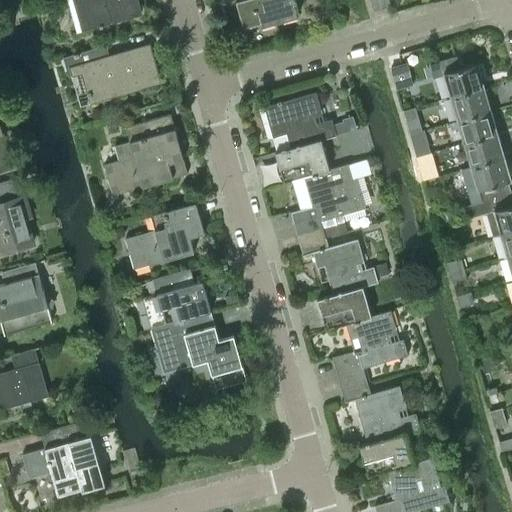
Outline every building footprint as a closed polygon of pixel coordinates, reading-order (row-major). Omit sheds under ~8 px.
[(67,0),(77,32),(99,26),(100,28),(103,27),(102,25),(140,14),(138,6),(139,6),(138,0),(137,0),(136,0),(67,0)] [(237,0),(236,0),(243,27),(260,23),(261,27),(296,16),(296,17),(298,17),(292,0),(237,0)] [(388,0),(370,0),(374,10),(390,6),(388,0)] [(156,77),(147,46),(110,57),(106,44),(63,57),(68,75),(83,71),(88,92),(89,96),(90,96),(91,102),(90,102),(90,103),(124,93),(122,87),(156,77)] [(443,74),(450,97),(484,87),(477,63),(459,69),(455,56),(430,64),(434,77),(443,74)] [(390,68),(397,89),(413,84),(406,63),(390,68)] [(457,120),(480,113),(491,110),(484,87),(450,97),(457,120)] [(287,133),(291,147),(291,148),(321,139),(321,140),(336,135),(332,119),(317,124),(313,110),(320,107),(315,92),(264,106),(272,137),(287,133)] [(498,133),(491,110),(480,113),(457,120),(463,143),(498,133)] [(113,195),(187,173),(170,114),(125,126),(129,141),(115,145),(119,160),(104,164),(113,195)] [(352,116),(342,119),(346,131),(356,128),(352,116)] [(407,123),(410,134),(424,129),(421,119),(407,123)] [(424,129),(410,134),(414,148),(428,144),(424,129)] [(0,131),(0,132),(0,130),(0,169),(9,166),(0,133),(0,131)] [(504,156),(498,133),(463,143),(470,166),(504,156)] [(282,150),(275,152),(284,183),(304,177),(304,176),(322,171),(330,168),(321,140),(321,139),(291,148),(291,147),(286,149),(285,147),(281,148),(282,150)] [(470,166),(461,169),(472,204),(481,201),(510,193),(507,181),(511,180),(504,156),(470,166)] [(304,176),(304,177),(312,206),(316,205),(320,216),(321,220),(366,208),(357,177),(353,179),(348,163),(330,168),(322,171),(304,176)] [(420,169),(423,180),(437,175),(434,165),(420,169)] [(0,246),(2,252),(33,244),(20,198),(25,197),(20,176),(0,182),(0,246)] [(511,198),(510,193),(481,201),(485,214),(486,213),(493,236),(500,234),(511,230),(511,198)] [(125,238),(134,268),(194,251),(190,237),(204,233),(196,202),(150,215),(155,229),(125,238)] [(316,205),(312,206),(291,212),(294,223),(320,216),(316,205)] [(323,226),(321,220),(320,216),(294,223),(297,233),(323,226)] [(323,226),(326,237),(348,231),(344,220),(323,226)] [(300,245),(326,237),(323,226),(297,233),(300,245)] [(511,230),(500,234),(507,257),(511,255),(511,230)] [(329,278),(333,294),(363,286),(378,282),(377,275),(374,266),(359,270),(355,256),(362,254),(357,238),(313,251),(317,267),(328,264),(332,277),(329,278)] [(447,263),(450,273),(463,269),(460,259),(447,263)] [(14,280),(0,284),(0,319),(4,334),(52,321),(48,306),(52,305),(55,300),(47,295),(45,296),(38,273),(37,274),(34,263),(35,263),(35,262),(17,267),(17,268),(19,267),(22,278),(14,280)] [(384,262),(374,266),(377,275),(387,272),(384,262)] [(466,280),(463,269),(450,273),(453,283),(466,280)] [(157,293),(142,297),(151,328),(167,323),(163,309),(176,305),(180,319),(211,310),(202,280),(187,284),(183,270),(153,279),(157,293)] [(324,296),(317,298),(322,314),(329,312),(334,327),(346,324),(346,323),(363,318),(371,315),(363,286),(333,294),(328,295),(327,294),(323,295),(324,296)] [(237,293),(225,296),(227,304),(239,301),(237,293)] [(457,296),(459,307),(473,303),(470,293),(457,296)] [(167,323),(151,328),(163,372),(207,360),(216,389),(246,380),(233,335),(219,339),(211,310),(180,319),(167,323)] [(361,362),(363,367),(407,355),(403,338),(391,342),(387,328),(395,326),(390,310),(371,315),(363,318),(346,323),(346,324),(350,338),(361,335),(365,349),(358,351),(361,362)] [(0,409),(48,395),(35,349),(39,348),(39,347),(11,355),(15,368),(0,372),(0,407),(0,408),(0,407),(0,409)] [(361,362),(358,351),(332,358),(336,369),(361,362)] [(338,380),(364,372),(363,367),(361,362),(336,369),(338,380)] [(342,391),(368,384),(364,372),(338,380),(342,391)] [(404,433),(420,429),(415,412),(400,417),(396,403),(404,401),(399,385),(355,398),(367,443),(375,440),(375,441),(404,433)] [(490,411),(492,419),(504,416),(501,408),(490,411)] [(506,424),(504,416),(492,419),(494,427),(506,424)] [(56,444),(22,454),(29,478),(51,471),(58,494),(82,488),(82,490),(105,484),(91,434),(84,436),(80,420),(52,428),(56,444)] [(405,465),(405,464),(401,450),(409,448),(404,433),(375,441),(375,440),(367,443),(359,445),(363,461),(371,459),(375,474),(388,470),(387,470),(405,465)] [(499,442),(501,450),(511,447),(511,444),(511,439),(499,442)] [(405,465),(387,470),(388,470),(396,499),(400,498),(403,509),(403,511),(411,511),(449,501),(444,485),(433,489),(429,475),(436,473),(432,457),(405,464),(405,465)] [(393,511),(403,509),(400,498),(396,499),(374,505),(376,511),(393,511)]
